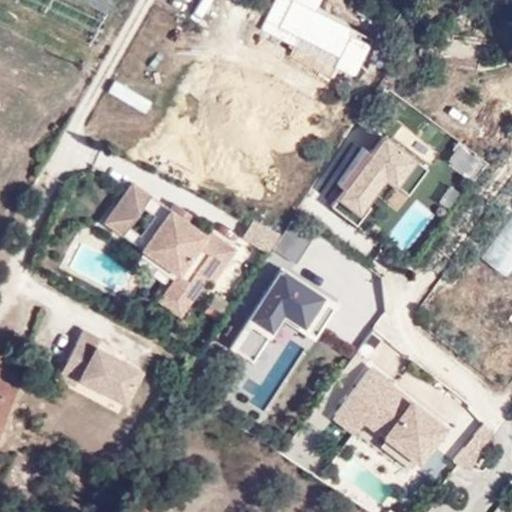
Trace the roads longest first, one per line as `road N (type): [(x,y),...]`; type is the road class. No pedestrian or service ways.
road 1 (residential): [(147,0),(2,279)]
road 2 (residential): [(511,423),(394,332),(393,267)]
